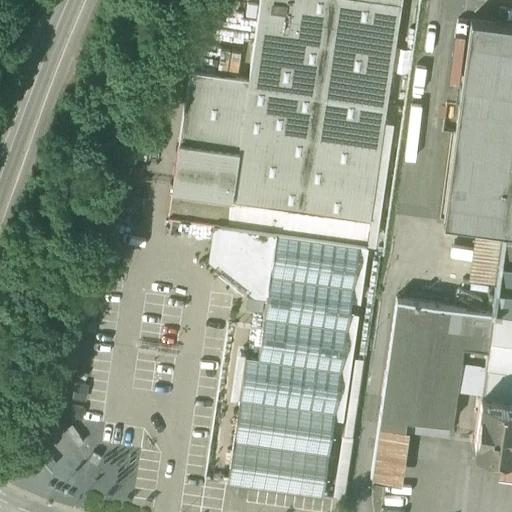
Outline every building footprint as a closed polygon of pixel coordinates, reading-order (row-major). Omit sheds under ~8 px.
[(167,215),(212,222),(218,222),(213,255),(255,288),(266,290),(274,230),(358,243),(365,244),(369,219),(400,2),(385,0),(261,0),(250,79),(240,150),(178,141),(167,215)] [(503,232),(511,232),(511,23),(472,18),(443,222),(474,226),(478,227),(501,230),(503,230),(503,232)] [(189,70),(178,141),(240,150),(250,79),(189,70)] [(266,295),(266,290),(255,288),(213,255),(218,222),(212,222),(207,257),(253,294),(266,295)] [(322,494),(358,243),(274,230),(266,290),(266,295),(257,356),(245,354),(226,481),(322,494)] [(491,310),(511,313),(511,232),(503,232),(495,281),(491,310)] [(385,378),(447,388),(459,306),(397,296),(385,378)] [(484,309),(459,306),(447,388),(454,389),(461,345),(485,349),(491,310),(484,309)] [(511,395),(511,313),(491,310),(485,349),(479,391),(511,395)] [(229,396),(238,398),(244,353),(236,351),(229,396)] [(449,423),(454,389),(447,388),(385,378),(380,410),(380,412),(397,415),(408,417),(447,423),(449,423)] [(500,443),(511,444),(511,395),(479,391),(472,439),(473,439),(472,443),(483,445),(483,440),(500,443)] [(397,415),(380,412),(370,477),(398,481),(406,429),(395,427),(397,415)] [(406,429),(445,435),(447,423),(408,417),(397,415),(395,427),(406,429)] [(51,481),(85,484),(87,446),(68,445),(69,421),(55,420),(51,481)] [(511,444),(500,443),(496,474),(511,476),(511,444)]
